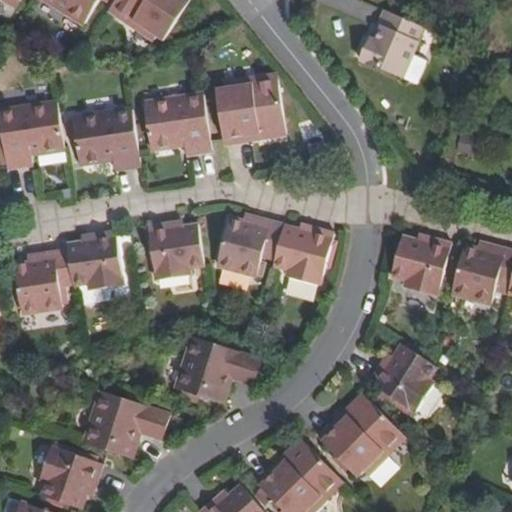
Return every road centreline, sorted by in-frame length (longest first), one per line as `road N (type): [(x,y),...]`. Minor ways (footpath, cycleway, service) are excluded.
road 1 (residential): [(141,511),(200,453),(305,383),(347,316),(372,205)]
road 2 (residential): [(372,205),(303,205),(216,190),(0,237)]
road 3 (residential): [(372,205),(354,129),(251,0)]
